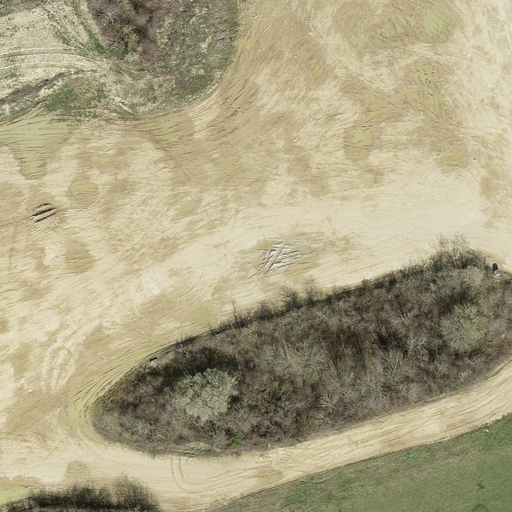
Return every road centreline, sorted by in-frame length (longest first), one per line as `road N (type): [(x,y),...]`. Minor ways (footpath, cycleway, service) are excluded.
road 1 (track): [(511,224),(127,304),(0,376)]
road 2 (track): [(511,385),(426,421),(183,489),(0,458)]
road 3 (track): [(452,40),(0,186)]
road 4 (track): [(435,0),(511,187)]
road 5 (track): [(127,304),(0,344)]
